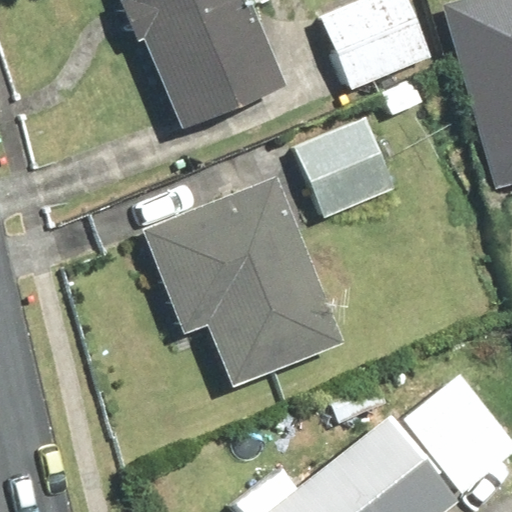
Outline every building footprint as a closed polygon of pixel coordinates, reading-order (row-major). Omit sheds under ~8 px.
[(233,0),(111,0),(168,134),(272,91),(233,0)] [(409,0),(337,0),(311,11),(344,88),(431,51),(409,0)] [(511,0),(445,0),(442,1),(484,163),(511,155),(511,0)] [(364,107),(289,140),(321,213),(397,180),(364,107)] [(327,332),(262,170),(132,221),(173,325),(193,317),(217,376),(327,332)] [(387,404),(251,511),(422,511),(511,441),(455,372),(398,418),(387,404)] [(381,373),(325,398),(337,426),(393,401),(381,373)]
